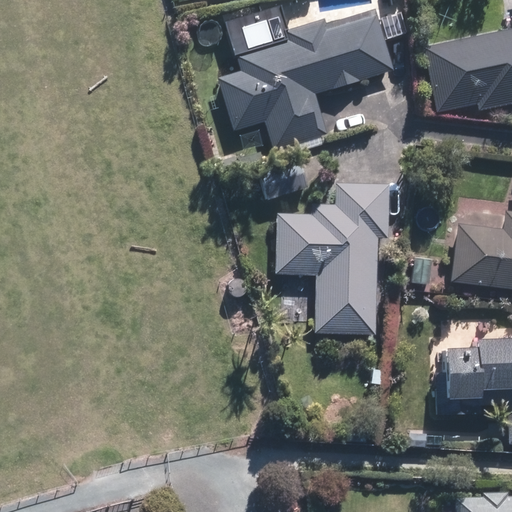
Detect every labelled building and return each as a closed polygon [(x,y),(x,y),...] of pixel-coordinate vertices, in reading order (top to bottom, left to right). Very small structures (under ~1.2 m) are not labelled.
[(274,0),(225,16),(238,58),(242,70),(221,77),(237,130),(265,122),(273,148),(329,130),(318,94),(397,69),(387,38),(406,33),(400,13),(381,19),(377,8),(327,23),(325,18),(289,29),(279,0),(274,0)] [(511,27),(426,48),(442,110),(505,94),(507,105),(511,103),(511,27)] [(259,169),(265,198),(307,189),(300,160),(259,169)] [(315,214),(279,213),(276,275),(317,276),(316,331),(375,333),(380,237),(389,238),(390,219),(397,219),(398,186),(338,183),(337,205),(316,204),(315,214)] [(511,210),(506,210),(504,227),(460,224),(455,284),(511,288),(511,210)] [(435,259),(415,259),(415,284),(434,284),(435,259)] [(511,342),(478,342),(478,346),(450,346),(450,399),(485,399),(485,390),(510,390),(510,446),(511,445),(511,342)] [(511,511),(511,493),(456,494),(456,511),(511,511)]
